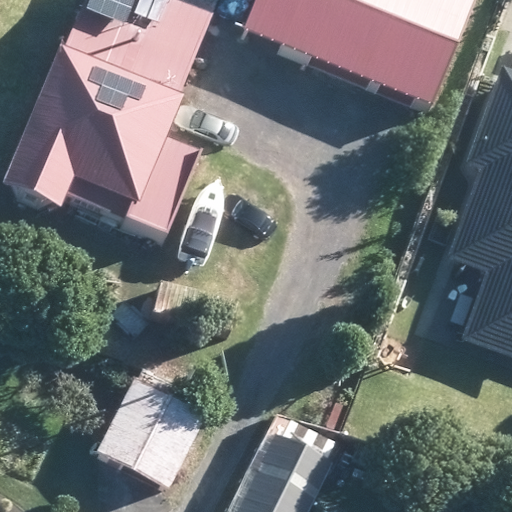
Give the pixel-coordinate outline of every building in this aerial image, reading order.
[(153,142),(165,114),(162,114),(199,27),(134,0),(77,0),(49,67),(43,64),(0,167),(0,210),(30,224),(42,229),(50,211),(152,253),(189,166),(150,151),(153,142)] [(409,93),(448,1),(445,0),(360,0),(343,45),(335,62),(409,93)] [(511,85),(495,79),(458,173),(473,179),(439,265),(446,269),(479,282),(454,346),(511,367),(511,85)] [(427,336),(387,321),(372,364),(412,378),(427,336)] [(161,493),(195,427),(124,390),(86,463),(98,471),(156,500),(161,493)] [(300,511),(302,507),(250,481),(234,511),(300,511)]
